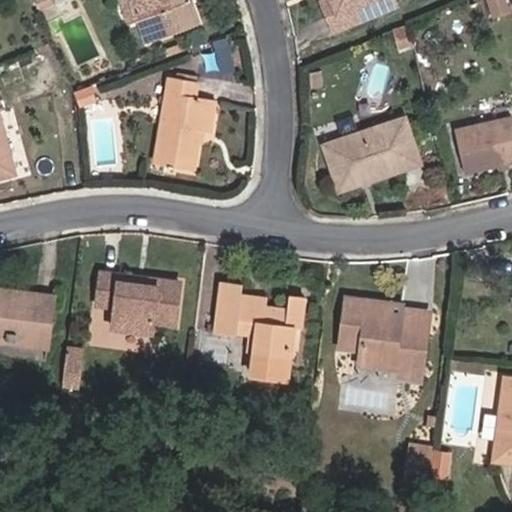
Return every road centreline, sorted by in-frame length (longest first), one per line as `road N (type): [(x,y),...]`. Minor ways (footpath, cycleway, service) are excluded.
road 1 (residential): [(0,226),(103,207),(264,227)]
road 2 (residential): [(264,227),(408,238),(511,216)]
road 3 (residential): [(270,0),(284,160),(264,227)]
